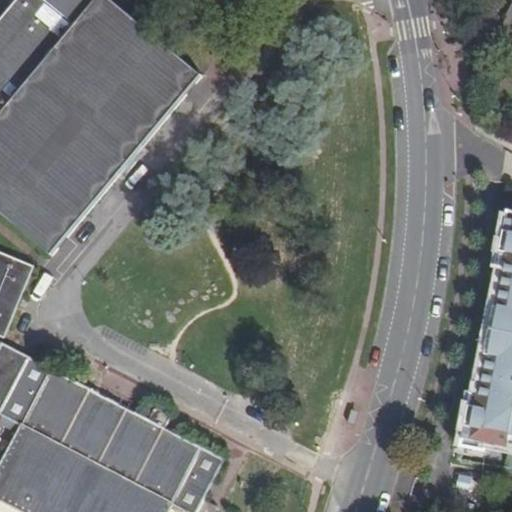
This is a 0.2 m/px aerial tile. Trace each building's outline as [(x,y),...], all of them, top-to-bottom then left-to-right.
[(15,0),(5,13),(15,22),(0,39),(0,225),(41,262),(193,86),(93,0),(15,0)] [(0,39),(15,22),(5,13),(0,18),(0,39)] [(511,13),(500,39),(511,45),(511,13)] [(511,235),(507,259),(511,260),(511,267),(502,313),(504,313),(493,362),(490,362),(479,413),(472,412),(464,443),(511,454),(511,448),(511,235)] [(0,263),(0,321),(22,273),(0,263)] [(199,511),(227,460),(4,343),(0,349),(0,415),(21,424),(0,466),(0,498),(26,511),(199,511)] [(357,411),(351,409),(347,422),(354,424),(357,411)]
